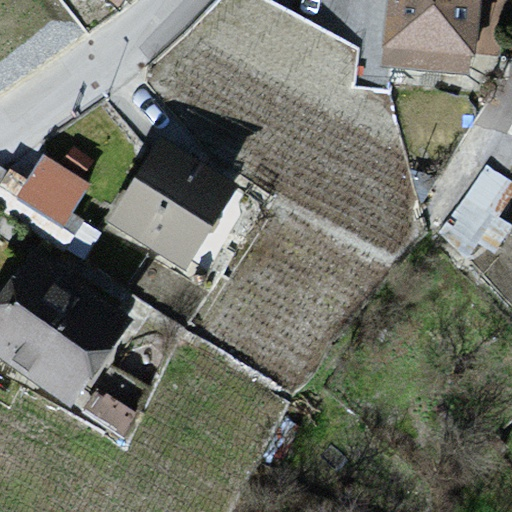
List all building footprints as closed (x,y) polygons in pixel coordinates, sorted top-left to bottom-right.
[(91,0),(114,18),(127,0),(91,0)] [(389,0),(380,72),(465,83),(476,0),(389,0)] [(160,156),(112,234),(183,278),(231,199),(160,156)] [(44,163),(22,199),(62,225),(85,190),(44,163)] [(32,267),(0,314),(0,364),(78,417),(133,334),(32,267)]
